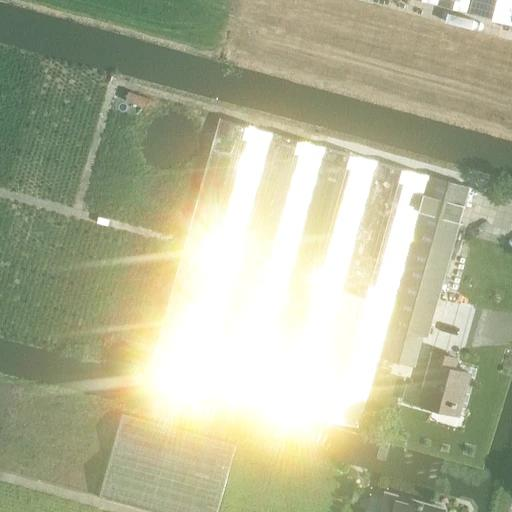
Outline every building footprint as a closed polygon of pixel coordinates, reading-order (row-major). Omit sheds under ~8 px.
[(418,0),(468,13),(471,0),(418,0)] [(511,0),(471,0),(468,13),(511,24),(511,0)] [(196,144),(196,138),(194,132),(192,127),(188,122),(184,119),(179,115),(172,113),(166,112),(160,112),(153,114),(148,117),(143,121),(139,125),(136,131),(134,136),(133,143),(134,149),(135,155),(138,160),(141,165),(146,169),(152,172),(156,174),(163,175),(169,175),(175,173),(180,171),(185,167),(190,163),(194,156),(196,150),(196,144)] [(428,336),(459,225),(469,187),(219,119),(152,369),(358,429),(380,355),(416,364),(424,335),(428,336)] [(470,372),(446,366),(448,356),(435,353),(425,391),(408,387),(404,401),(435,409),(437,401),(461,408),(470,372)] [(381,511),(444,511),(442,506),(434,504),(431,506),(386,494),(381,511)]
